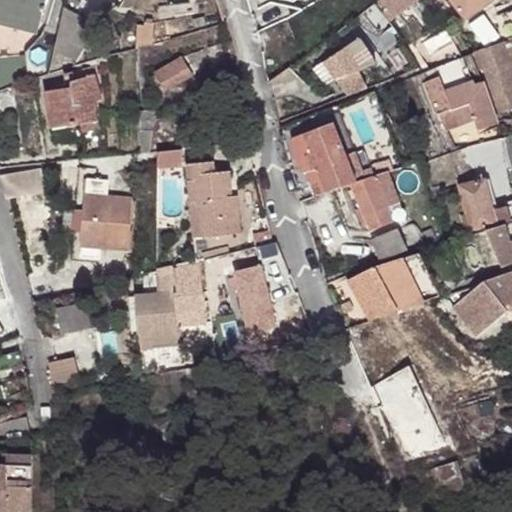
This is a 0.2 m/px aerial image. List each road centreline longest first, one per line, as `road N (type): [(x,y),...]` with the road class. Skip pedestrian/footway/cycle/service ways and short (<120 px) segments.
road 1 (unclassified): [(329,326),(291,249),(230,0)]
road 2 (residential): [(0,210),(41,401)]
